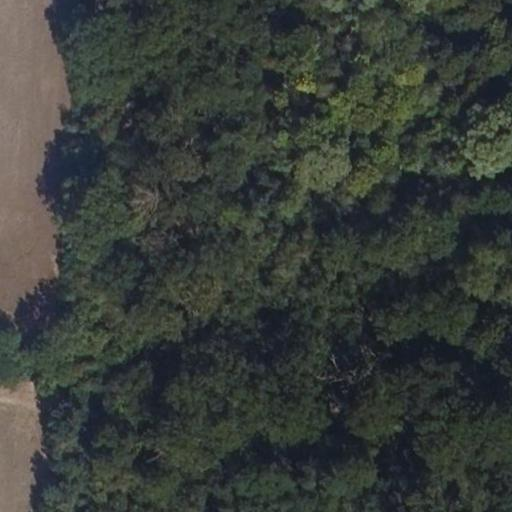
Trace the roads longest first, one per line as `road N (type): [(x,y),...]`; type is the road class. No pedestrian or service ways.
road 1 (track): [(82,511),(110,381),(134,0)]
road 2 (track): [(110,381),(297,416),(511,411)]
